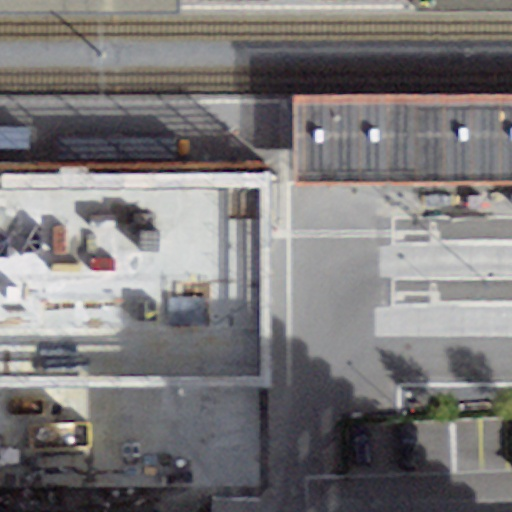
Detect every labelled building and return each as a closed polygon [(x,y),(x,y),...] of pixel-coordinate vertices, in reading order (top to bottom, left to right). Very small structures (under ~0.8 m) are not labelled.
[(0,0),(0,19),(180,18),(180,0),(0,0)] [(293,186),(511,185),(511,96),(293,98),(293,186)] [(0,193),(69,194),(69,206),(126,206),(127,188),(170,178),(0,164),(0,193)] [(0,303),(50,304),(68,304),(68,297),(69,206),(69,194),(0,193),(0,303)] [(126,206),(69,206),(68,297),(85,297),(126,297),(126,284),(126,206)]
